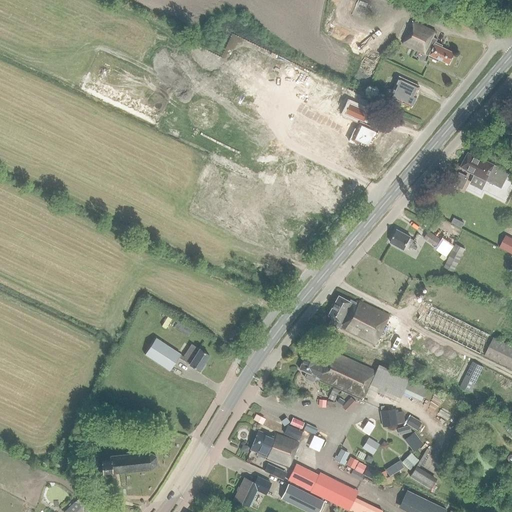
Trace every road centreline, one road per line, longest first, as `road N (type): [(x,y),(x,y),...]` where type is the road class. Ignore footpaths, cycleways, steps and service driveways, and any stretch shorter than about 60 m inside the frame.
road 1 (unclassified): [(511,45),(494,47),(302,277),(247,347),(254,363)]
road 2 (primary): [(254,363),(511,53)]
road 3 (unclassified): [(254,363),(270,364),(511,79)]
road 4 (primary): [(163,511),(254,363)]
